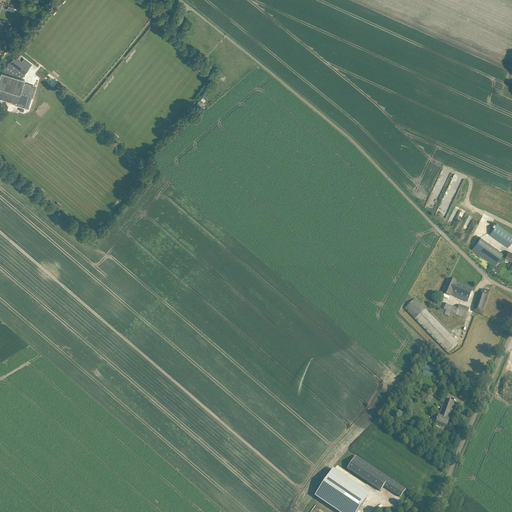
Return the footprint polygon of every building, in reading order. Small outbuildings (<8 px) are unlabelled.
[(8,64),(2,72),(22,79),(23,76),(24,74),(25,74),(28,69),(30,67),(29,67),(22,61),(14,55),(9,62),(9,63),(8,64)] [(0,87),(1,88),(0,90),(0,98),(12,102),(14,103),(15,102),(16,103),(17,103),(20,94),(23,84),(23,83),(24,79),(22,79),(2,72),(1,72),(0,75),(0,87)] [(44,82),(40,86),(49,95),(53,90),(44,82)] [(20,94),(17,103),(18,103),(17,105),(28,109),(32,98),(28,96),(29,91),(31,86),(23,83),(23,84),(20,94)] [(496,223),(489,234),(507,247),(511,239),(511,230),(502,223),(500,226),(496,223)] [(497,252),(490,262),(495,265),(496,263),(502,255),(503,253),(499,250),(497,252)] [(443,295),(449,297),(450,295),(467,302),(472,291),(455,284),(456,282),(450,279),(443,295)] [(479,293),(473,311),(482,314),(488,296),(479,293)] [(448,333),(450,331),(431,312),(429,314),(415,298),(404,308),(447,353),(458,343),(448,333)] [(466,318),(468,311),(444,303),(442,309),(446,310),(444,315),(449,316),(450,313),(466,318)] [(421,399),(427,404),(433,395),(427,390),(421,399)] [(460,398),(465,401),(470,394),(465,391),(460,398)] [(447,427),(456,403),(445,399),(436,423),(447,427)] [(356,457),(347,470),(380,492),(384,487),(400,498),(406,490),(356,457)] [(334,470),(316,497),(337,511),(357,511),(370,494),(334,470)]
